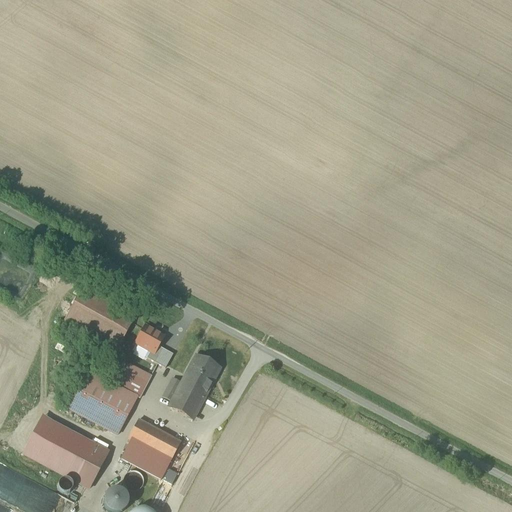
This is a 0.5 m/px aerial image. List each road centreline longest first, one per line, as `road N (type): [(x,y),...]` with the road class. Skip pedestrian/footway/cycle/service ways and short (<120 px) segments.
road 1 (unclassified): [(511,486),(0,210)]
road 2 (unknown): [(167,300),(118,396),(125,401),(162,405),(210,323)]
